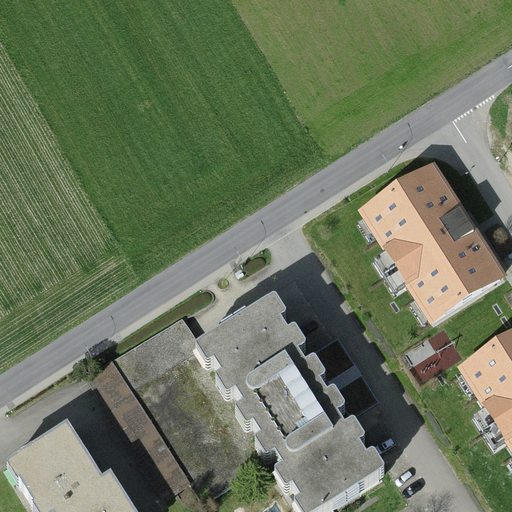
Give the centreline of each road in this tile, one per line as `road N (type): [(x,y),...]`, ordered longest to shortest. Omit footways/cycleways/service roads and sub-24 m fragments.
road 1 (tertiary): [(443,115),(0,388)]
road 2 (residential): [(443,115),(511,222)]
